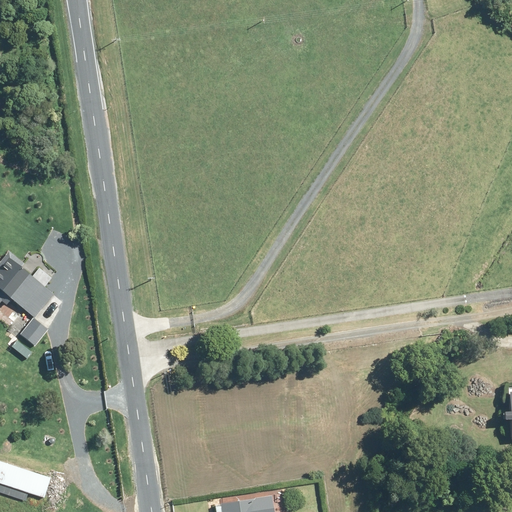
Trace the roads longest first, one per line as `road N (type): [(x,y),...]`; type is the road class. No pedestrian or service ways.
road 1 (unclassified): [(77,0),(152,511)]
road 2 (track): [(125,329),(238,307),(416,36),(420,0)]
